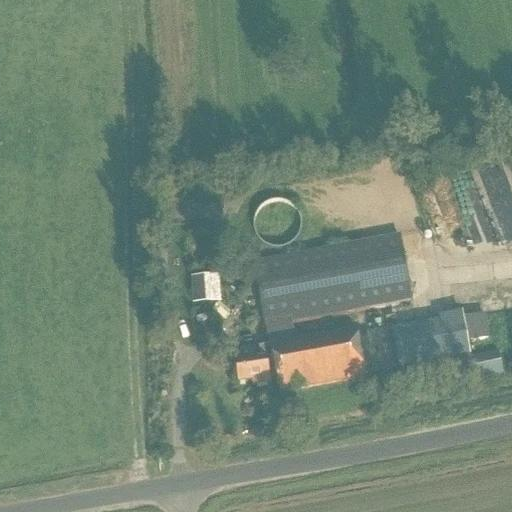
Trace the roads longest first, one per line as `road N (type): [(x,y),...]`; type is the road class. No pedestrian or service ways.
road 1 (unclassified): [(179,489),(511,425)]
road 2 (unclassified): [(54,511),(179,489)]
